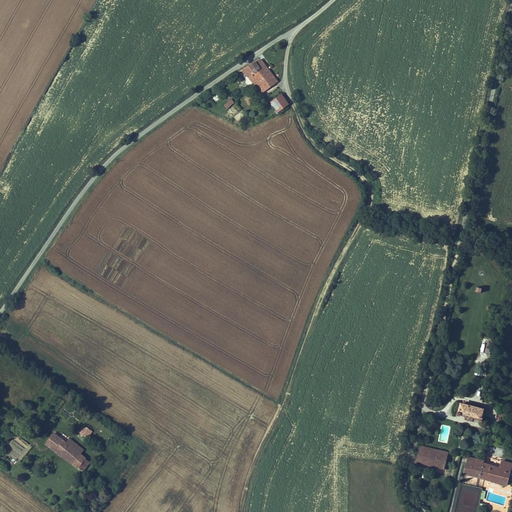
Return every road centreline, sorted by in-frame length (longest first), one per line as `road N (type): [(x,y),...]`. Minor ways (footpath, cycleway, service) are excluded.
road 1 (track): [(427,511),(403,486),(511,5)]
road 2 (track): [(241,511),(322,295),(369,206),(365,178),(321,150),(300,112)]
road 3 (unclassified): [(295,28),(105,155),(0,311)]
